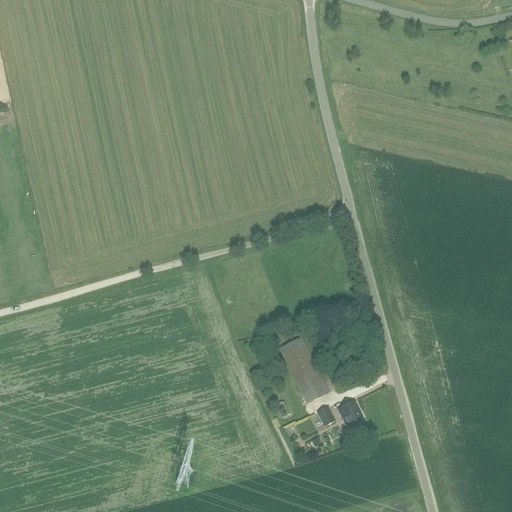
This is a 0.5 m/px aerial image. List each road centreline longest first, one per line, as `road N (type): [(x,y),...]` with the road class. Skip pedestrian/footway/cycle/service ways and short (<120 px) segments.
road 1 (unclassified): [(0,312),(283,235),(349,206)]
road 2 (residential): [(432,511),(349,206)]
road 3 (residential): [(349,206),(308,0)]
road 4 (residential): [(354,0),(451,23),(511,14)]
